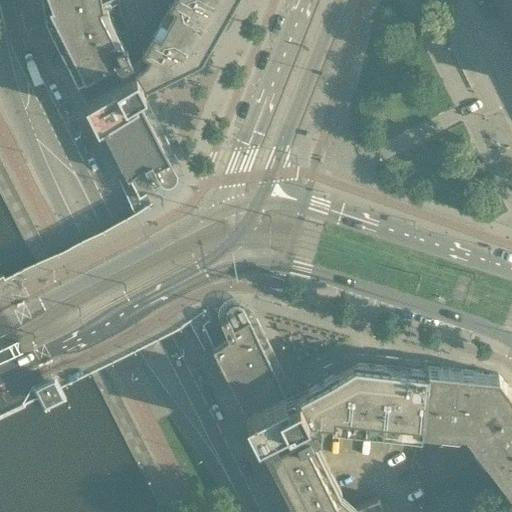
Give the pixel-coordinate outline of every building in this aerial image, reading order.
[(42,0),(43,2),(44,2),(46,11),(50,20),(57,34),(56,35),(76,74),(85,69),(92,82),(90,83),(91,85),(123,68),(128,80),(132,87),(142,82),(142,83),(201,54),(231,0),(42,0)] [(135,92),(132,87),(128,80),(123,68),(91,85),(83,88),(127,176),(143,167),(152,183),(158,180),(159,183),(164,185),(169,185),(174,183),(176,179),(176,174),(135,92)] [(58,383),(3,274),(0,275),(0,319),(38,394),(58,383)] [(284,388),(252,324),(242,305),(238,303),(232,302),(228,305),(225,309),(224,314),(226,317),(219,320),(228,336),(212,344),(244,408),(284,388)] [(420,424),(426,365),(353,357),(295,387),(299,395),(289,400),(294,409),(308,436),(319,430),(318,428),(318,429),(319,413),(420,424)] [(470,435),(511,401),(511,390),(498,372),(451,368),(444,367),(435,366),(426,365),(420,424),(420,426),(457,430),(458,428),(465,428),(470,435)] [(312,443),(308,436),(294,409),(289,400),(284,388),(244,408),(256,431),(263,427),(271,443),(269,444),(270,445),(266,447),(270,455),(269,455),(272,463),(296,511),(384,511),(377,495),(343,510),(342,509),(335,494),(341,491),(315,441),(312,443)] [(499,473),(511,463),(511,401),(470,435),(499,473)] [(511,463),(499,473),(511,489),(511,463)]
